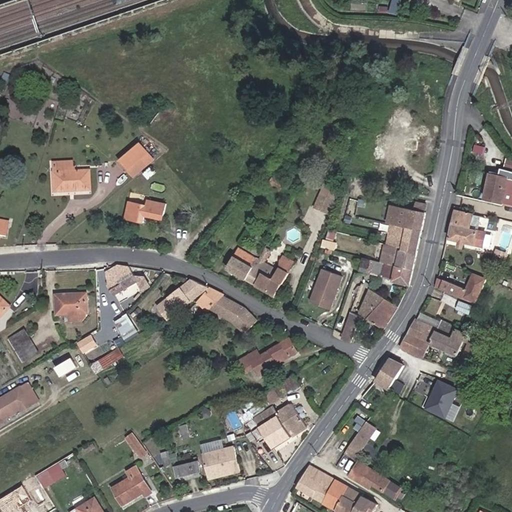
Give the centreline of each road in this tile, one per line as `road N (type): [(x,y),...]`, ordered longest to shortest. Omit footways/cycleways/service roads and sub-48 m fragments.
road 1 (residential): [(0,261),(168,260),(375,360)]
road 2 (residential): [(497,0),(458,101),(426,279),(375,360)]
road 3 (unknown): [(347,196),(398,191),(511,212)]
road 4 (residential): [(375,360),(277,493)]
